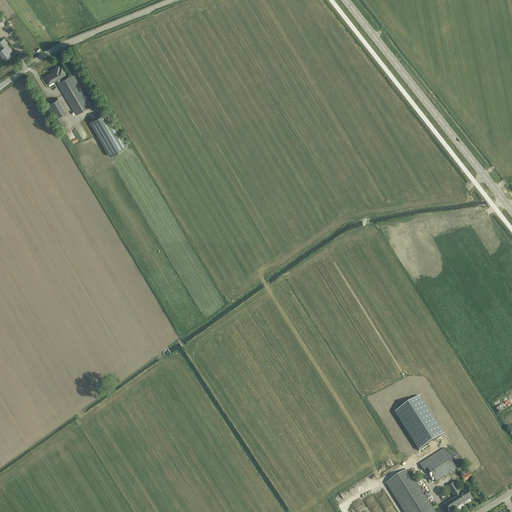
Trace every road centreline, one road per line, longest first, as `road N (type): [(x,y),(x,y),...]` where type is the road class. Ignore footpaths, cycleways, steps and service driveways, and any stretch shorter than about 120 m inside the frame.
road 1 (secondary): [(511,207),(346,0)]
road 2 (unclassified): [(0,88),(51,51),(176,0)]
